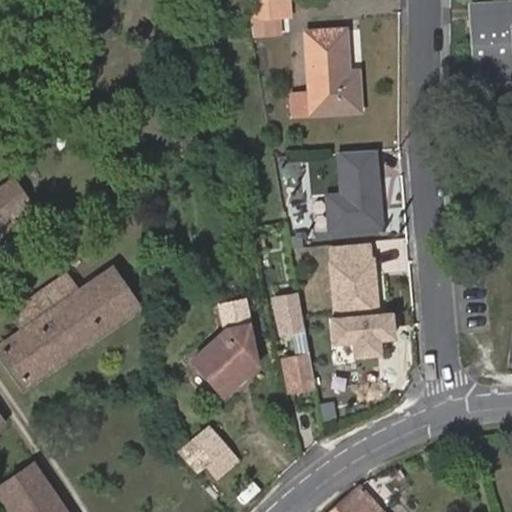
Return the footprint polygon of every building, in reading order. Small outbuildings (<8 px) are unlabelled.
[(288,16),(287,0),(246,0),(249,18),(288,16)] [(478,42),(471,43),(473,83),(485,82),(485,83),(485,84),(486,84),(486,85),(487,85),(488,85),(489,86),(490,85),(491,85),(492,85),(492,84),(493,83),(493,82),(511,80),(511,70),(511,60),(511,52),(511,51),(511,5),(477,7),(478,42)] [(341,32),(303,34),(308,115),(357,112),(355,74),(343,75),(341,32)] [(511,87),(511,80),(493,82),(493,83),(492,84),(492,85),(491,85),(490,85),(489,86),(488,85),(487,85),(486,85),(486,84),(485,84),(485,83),(485,82),(473,83),(473,89),(511,87)] [(371,152),(335,153),(337,195),(322,196),(324,231),(375,228),(371,152)] [(0,263),(51,227),(30,199),(17,179),(3,188),(14,203),(0,213),(0,263)] [(376,317),(372,264),(369,264),(367,248),(329,251),(330,267),(328,267),(332,321),(335,321),(337,336),(361,334),(360,319),(376,317)] [(114,269),(0,344),(0,348),(25,383),(138,307),(114,269)] [(297,292),(275,295),(281,328),(303,324),(297,292)] [(258,363),(245,300),(223,304),(227,330),(193,359),(221,394),(258,363)] [(287,388),(314,385),(308,352),(283,356),(287,388)] [(184,450),(197,465),(220,444),(206,429),(184,450)] [(220,444),(197,465),(210,479),(233,459),(220,444)] [(246,474),(233,459),(210,479),(223,494),(246,474)] [(67,511),(32,460),(0,483),(0,492),(13,511),(67,511)] [(359,484),(327,511),(378,511),(381,510),(359,484)]
